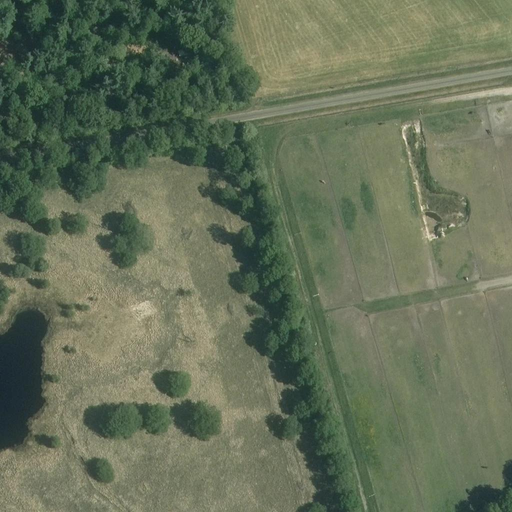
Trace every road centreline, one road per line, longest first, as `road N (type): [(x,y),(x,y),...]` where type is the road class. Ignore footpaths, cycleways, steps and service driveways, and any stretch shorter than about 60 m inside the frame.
road 1 (track): [(511,93),(289,126),(273,151),(366,511)]
road 2 (tertiary): [(0,159),(511,70)]
